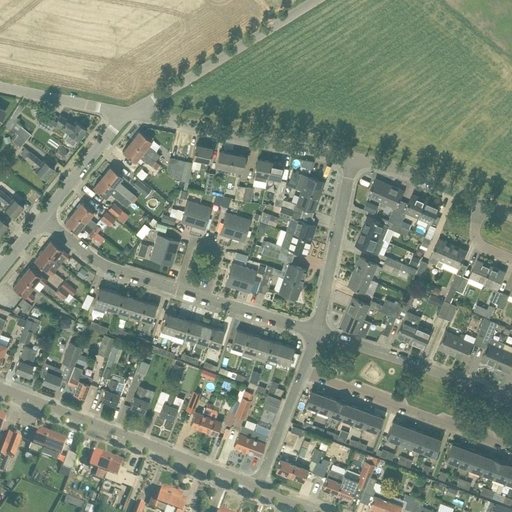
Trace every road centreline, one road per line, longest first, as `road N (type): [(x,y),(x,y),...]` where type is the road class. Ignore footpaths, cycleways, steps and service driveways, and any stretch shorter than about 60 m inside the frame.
road 1 (tertiary): [(256,489),(0,388)]
road 2 (unclassified): [(352,159),(123,116)]
road 3 (unclassified): [(123,116),(314,0)]
road 4 (residential): [(511,452),(303,371)]
road 5 (residential): [(511,403),(315,333)]
road 6 (residential): [(315,333),(352,159)]
road 7 (residential): [(177,287),(107,263),(43,218)]
road 8 (unclassified): [(480,201),(352,159)]
road 9 (residential): [(206,297),(221,249),(193,239),(177,287)]
road 10 (unclassified): [(43,218),(123,116)]
road 11 (residential): [(256,489),(303,371)]
road 12 (residential): [(123,116),(0,87)]
